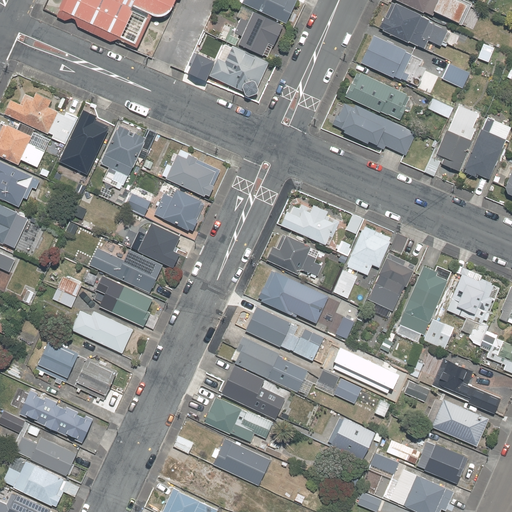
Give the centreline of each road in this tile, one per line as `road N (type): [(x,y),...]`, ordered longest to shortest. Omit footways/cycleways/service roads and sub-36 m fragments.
road 1 (residential): [(275,142),(109,511)]
road 2 (residential): [(5,31),(275,142)]
road 3 (residential): [(275,142),(511,243)]
road 4 (residential): [(341,0),(275,142)]
